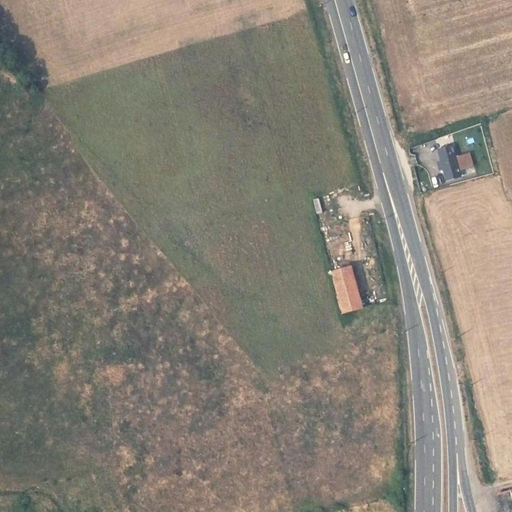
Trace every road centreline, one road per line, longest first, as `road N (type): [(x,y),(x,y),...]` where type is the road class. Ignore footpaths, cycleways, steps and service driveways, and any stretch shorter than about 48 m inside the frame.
road 1 (primary): [(379,149),(417,347),(423,511)]
road 2 (primary): [(453,459),(436,327),(379,149)]
road 3 (primary): [(379,149),(337,0)]
